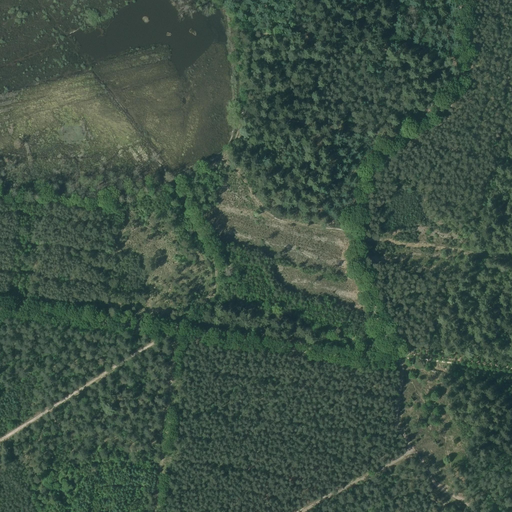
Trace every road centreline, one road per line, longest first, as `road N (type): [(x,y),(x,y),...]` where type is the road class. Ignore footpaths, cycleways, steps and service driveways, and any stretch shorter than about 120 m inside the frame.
road 1 (track): [(0,305),(374,358),(418,353),(511,367)]
road 2 (track): [(412,451),(397,407),(401,362),(362,274),(356,235),(373,165),(446,80),(459,0)]
road 3 (track): [(170,334),(0,434)]
road 4 (track): [(154,511),(170,334)]
road 5 (track): [(298,511),(412,451)]
